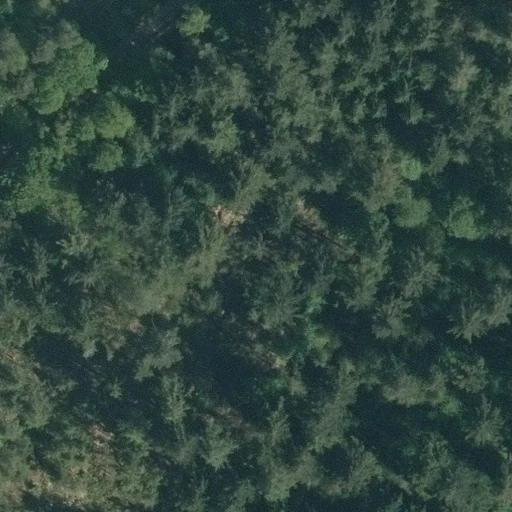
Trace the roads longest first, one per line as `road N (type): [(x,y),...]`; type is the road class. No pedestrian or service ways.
road 1 (track): [(511,65),(479,86),(331,128),(234,132),(160,110),(93,74)]
road 2 (track): [(0,150),(181,0)]
